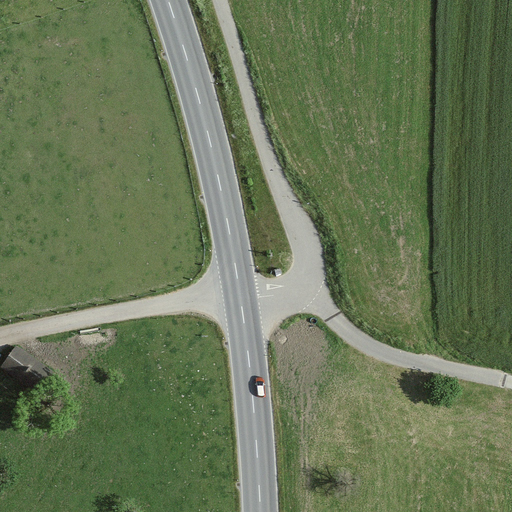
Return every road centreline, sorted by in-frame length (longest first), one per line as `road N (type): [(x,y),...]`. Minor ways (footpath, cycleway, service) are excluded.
road 1 (unclassified): [(241,298),(306,286),(309,261),(221,0)]
road 2 (tertiary): [(241,298),(170,0)]
road 3 (track): [(511,383),(381,352),(342,328),(306,286)]
road 4 (tertiary): [(260,511),(241,298)]
